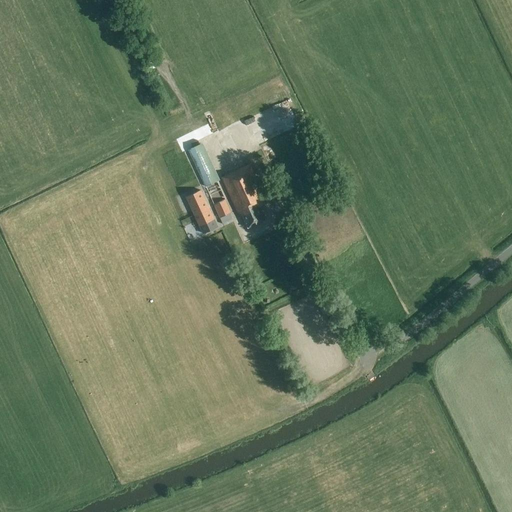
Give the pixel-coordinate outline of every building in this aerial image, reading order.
[(277,84),(289,79),(287,74),(275,79),(277,84)] [(297,96),(279,103),(284,114),(302,106),(297,96)] [(215,206),(226,200),(200,144),(188,149),(206,187),(215,206)] [(268,203),(250,164),(222,177),(240,217),(242,216),(248,228),(266,220),(260,207),(268,203)] [(218,227),(201,190),(186,197),(203,234),(218,227)] [(293,294),(294,299),(308,294),(306,289),(293,294)]
